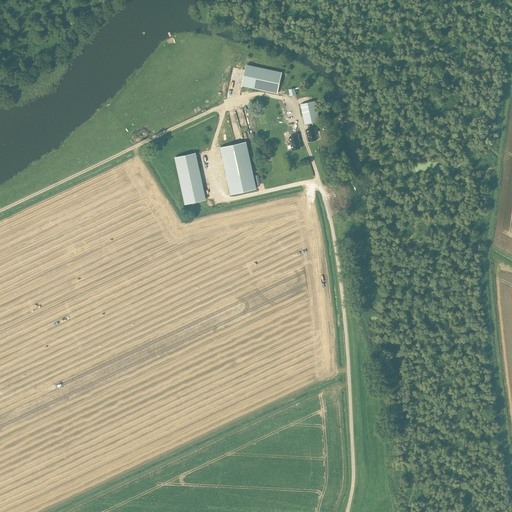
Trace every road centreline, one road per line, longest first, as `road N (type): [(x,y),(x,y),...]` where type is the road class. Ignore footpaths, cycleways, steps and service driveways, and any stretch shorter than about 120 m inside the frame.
road 1 (unclassified): [(345,511),(351,478),(343,335),(318,186)]
road 2 (unknown): [(0,212),(224,107)]
